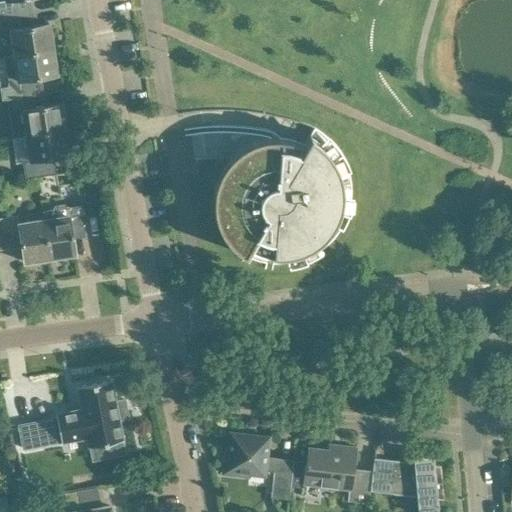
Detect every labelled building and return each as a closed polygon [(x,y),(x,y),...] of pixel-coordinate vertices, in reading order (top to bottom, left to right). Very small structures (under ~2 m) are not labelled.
[(0,0),(0,18),(30,14),(28,0),(0,0)] [(32,25),(30,14),(0,18),(0,30),(9,29),(13,55),(52,49),(52,48),(50,48),(49,40),(51,40),(48,23),(32,25)] [(52,49),(13,55),(1,56),(6,87),(0,87),(0,100),(5,100),(11,99),(11,98),(43,94),(40,77),(56,74),(52,49)] [(63,120),(60,103),(45,105),(43,94),(11,98),(11,99),(5,100),(10,138),(25,135),(52,131),(64,129),(64,128),(62,128),(61,120),(63,120)] [(314,128),(314,129),(309,136),(308,136),(303,144),(299,142),(294,141),(290,139),(285,138),(280,137),(278,135),(275,133),(272,131),(269,130),(265,129),(255,127),(244,126),(234,126),(223,125),(213,126),(202,126),(184,128),(184,135),(191,134),(197,176),(215,182),(213,188),(213,193),(212,198),(212,204),(213,209),(214,214),(215,219),(217,224),(219,229),(222,233),(225,238),(228,242),(232,246),(236,249),(240,252),(244,255),(249,257),(255,259),(260,261),(265,262),(271,263),(276,263),(282,263),(287,263),(293,262),(299,261),(304,259),(309,256),(314,254),(319,251),(322,249),(324,247),(329,243),(333,238),(335,236),(337,233),(339,231),(340,228),(343,223),(345,218),(347,213),(349,207),(350,201),(350,196),(351,193),(351,189),(350,183),(350,180),(349,177),(349,174),(348,171),(347,168),(346,165),(344,160),(341,155),(338,150),(335,145),(331,141),(327,137),(325,135),(320,131),(314,128)] [(68,154),(64,129),(52,131),(25,135),(29,160),(20,161),(23,179),(55,174),(52,157),(68,154)] [(80,205),(68,207),(64,204),(54,206),(52,210),(41,211),(43,220),(43,219),(49,257),(75,253),(72,238),(84,236),(80,205)] [(43,219),(43,220),(18,223),(16,215),(0,217),(0,224),(4,248),(21,246),(23,261),(49,257),(43,219)] [(56,417),(18,425),(23,448),(60,441),(61,442),(86,437),(88,447),(98,445),(122,440),(118,419),(127,417),(125,403),(124,399),(115,401),(113,395),(110,380),(76,387),(81,409),(55,414),(56,417)] [(222,473),(248,476),(249,468),(273,471),(270,497),(288,499),(290,485),(292,462),(265,459),(267,437),(230,433),(228,449),(225,449),(222,473)] [(356,447),(340,445),(328,444),(327,449),(308,447),(306,463),(304,462),(304,464),(292,462),(290,485),(301,486),(302,483),(348,489),(347,501),(368,503),(371,471),(370,471),(370,474),(353,472),(356,447)] [(374,450),(372,471),(369,490),(416,496),(417,511),(437,511),(436,498),(443,499),(440,465),(433,465),(432,456),(409,454),(409,455),(412,455),(413,462),(375,458),(376,450),(374,450)] [(99,488),(79,491),(81,505),(101,502),(99,488)] [(0,511),(8,511),(6,497),(0,497),(0,511)]
